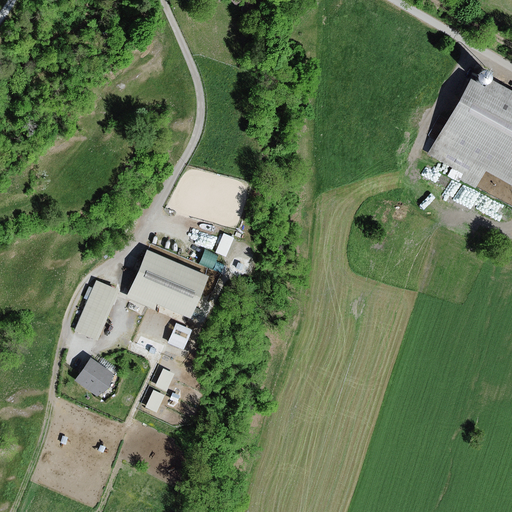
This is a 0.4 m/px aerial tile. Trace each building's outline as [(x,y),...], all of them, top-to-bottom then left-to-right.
[(217,0),(219,2),(220,0),(229,0),(238,8),(246,0),(217,0)] [(482,55),(468,60),(473,72),(486,67),(482,55)] [(511,210),(511,101),(472,80),(429,156),(464,176),(461,182),(511,210)] [(228,252),(234,233),(223,230),(217,249),(228,252)] [(209,277),(147,251),(127,298),(155,310),(157,304),(191,319),(209,277)] [(120,291),(97,281),(75,331),(98,341),(120,291)] [(183,348),(186,336),(172,333),(170,345),(183,348)] [(114,375),(91,359),(76,381),(98,397),(110,388),(114,375)] [(175,374),(164,369),(156,387),(167,391),(175,374)] [(165,396),(154,391),(146,408),(157,413),(165,396)]
